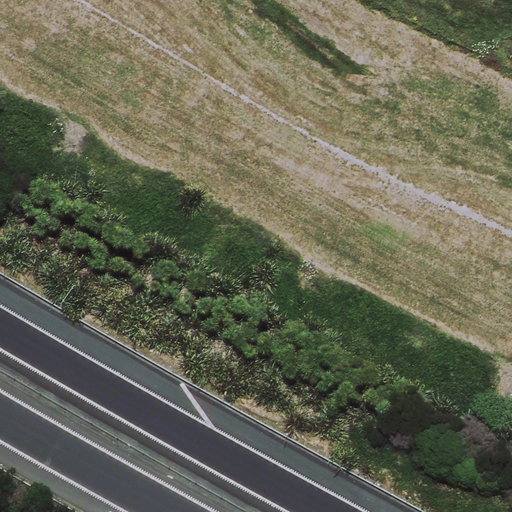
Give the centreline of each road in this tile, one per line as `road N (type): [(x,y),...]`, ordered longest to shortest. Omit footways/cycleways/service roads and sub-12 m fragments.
road 1 (motorway): [(0,326),(333,511)]
road 2 (motorway): [(179,511),(0,411)]
